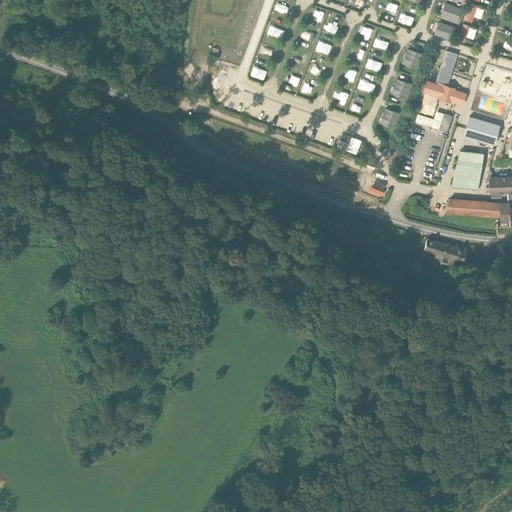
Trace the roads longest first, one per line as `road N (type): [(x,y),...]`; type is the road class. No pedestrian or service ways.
road 1 (unclassified): [(511,241),(408,226),(237,166),(120,96),(0,49)]
road 2 (track): [(270,0),(240,79),(357,122),(372,117)]
road 3 (track): [(511,69),(313,0)]
road 4 (track): [(464,116),(504,0)]
